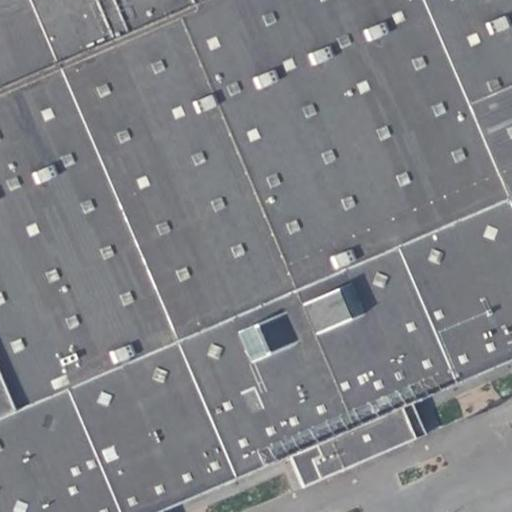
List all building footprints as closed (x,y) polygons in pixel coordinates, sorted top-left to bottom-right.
[(511,0),(39,0),(0,17),(0,415),(15,409),(511,195),(511,0)] [(0,0),(0,17),(39,0),(0,0)] [(54,511),(53,509),(83,434),(222,374),(247,384),(321,352),(349,418),(341,422),(344,430),(322,440),(327,453),(347,445),(354,462),(419,434),(406,404),(390,411),(387,405),(379,408),(349,340),(397,319),(407,294),(511,248),(511,195),(15,409),(0,446),(0,511),(54,511)] [(390,411),(406,404),(511,358),(511,248),(407,294),(397,319),(349,340),(379,408),(387,405),(390,411)] [(307,482),(354,462),(347,445),(327,453),(322,440),(344,430),(341,422),(349,418),(321,352),(247,384),(222,374),(83,434),(53,509),(54,511),(154,511),(295,452),(307,482)] [(0,446),(15,409),(0,415),(0,446)] [(165,511),(189,511),(186,503),(165,511)]
